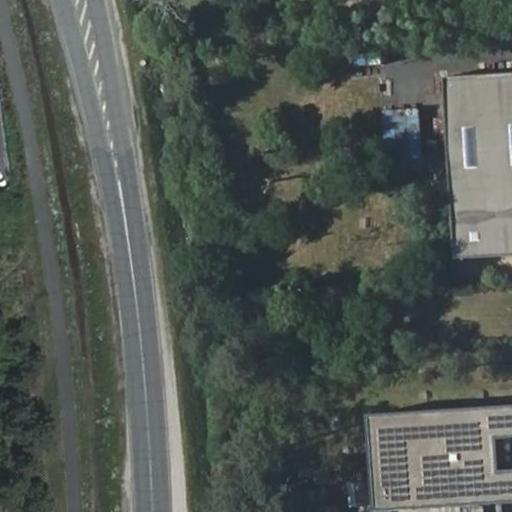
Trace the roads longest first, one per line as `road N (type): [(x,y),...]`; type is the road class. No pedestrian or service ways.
road 1 (primary): [(154,511),(122,197)]
road 2 (primary): [(63,0),(122,197)]
road 3 (primary): [(122,197),(123,154),(96,0)]
